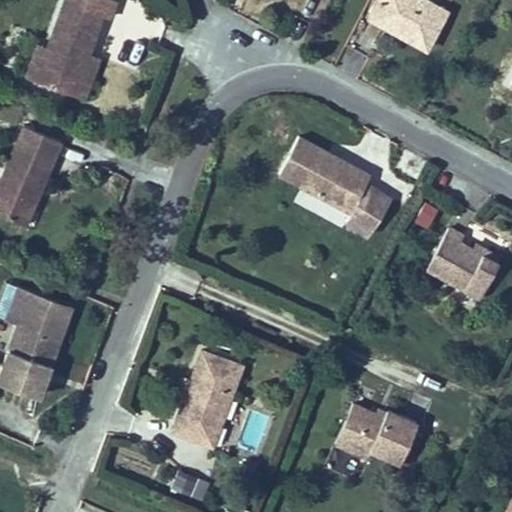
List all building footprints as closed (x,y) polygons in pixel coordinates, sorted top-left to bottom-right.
[(59,0),(42,53),(31,85),(64,96),(68,82),(79,77),(72,68),(61,64),(66,53),(79,57),(91,20),(102,24),(108,6),(91,0),(59,0)] [(439,15),(410,0),(373,0),(364,19),(421,49),(439,15)] [(17,80),(31,85),(42,53),(28,49),(17,80)] [(68,82),(64,96),(78,101),(91,61),(79,57),(66,53),(61,64),(72,68),(79,77),(68,82)] [(511,66),(503,83),(511,88),(511,66)] [(18,130),(0,171),(0,222),(8,226),(25,187),(34,191),(54,146),(18,130)] [(291,141),(272,177),(295,189),(343,213),(337,225),(363,239),(384,199),(357,185),(361,178),(291,141)] [(25,187),(8,226),(16,229),(34,191),(25,187)] [(343,213),(295,189),(289,201),(337,225),(343,213)] [(441,231),(417,278),(471,304),(489,270),(468,259),(450,250),(456,239),(441,231)] [(473,248),(468,259),(489,270),(495,258),(473,248)] [(10,331),(0,357),(0,390),(30,402),(51,347),(10,331)] [(178,397),(165,433),(192,442),(199,424),(214,429),(236,368),(195,353),(186,380),(174,376),(168,394),(178,397)] [(374,421),(380,409),(371,405),(365,417),(374,421)] [(345,406),(325,444),(358,460),(363,449),(391,463),(410,425),(380,409),(374,421),(365,417),(345,406)] [(207,448),(214,429),(199,424),(192,442),(207,448)] [(170,486),(201,498),(209,478),(178,465),(170,486)] [(511,511),(511,494),(502,511),(511,511)]
